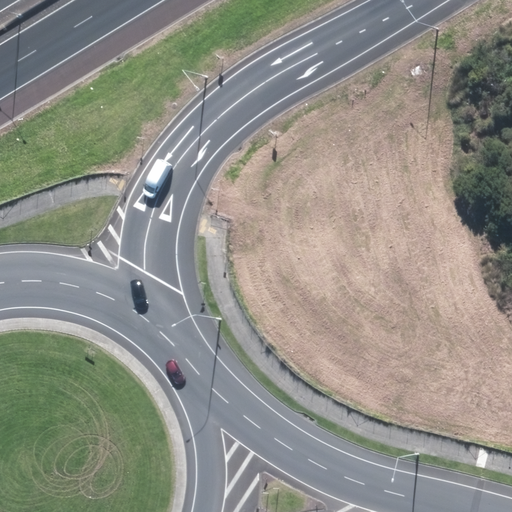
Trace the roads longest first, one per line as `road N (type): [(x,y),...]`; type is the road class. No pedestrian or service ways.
road 1 (motorway): [(424,0),(228,112),(172,172),(146,234),(152,325)]
road 2 (secondary): [(200,376),(285,446),(405,511)]
road 3 (secondary): [(0,283),(105,295),(152,325)]
road 4 (motorway): [(118,0),(0,71)]
road 5 (secondary): [(200,376),(207,511)]
